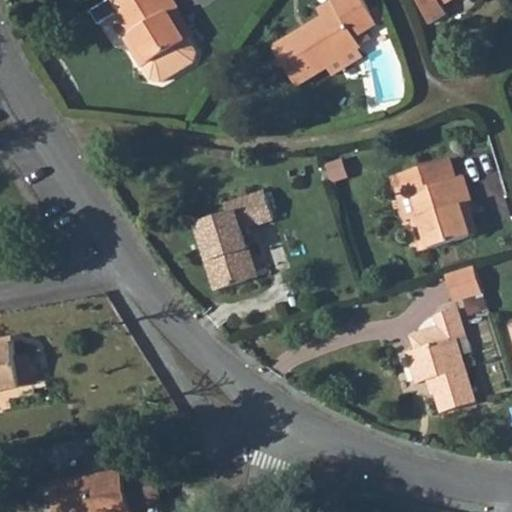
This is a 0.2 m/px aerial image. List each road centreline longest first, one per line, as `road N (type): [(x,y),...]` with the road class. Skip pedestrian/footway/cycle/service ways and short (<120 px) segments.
road 1 (residential): [(139,277),(0,45)]
road 2 (residential): [(511,487),(388,465),(277,415)]
road 3 (residential): [(277,415),(139,277)]
road 4 (residential): [(139,277),(0,302)]
